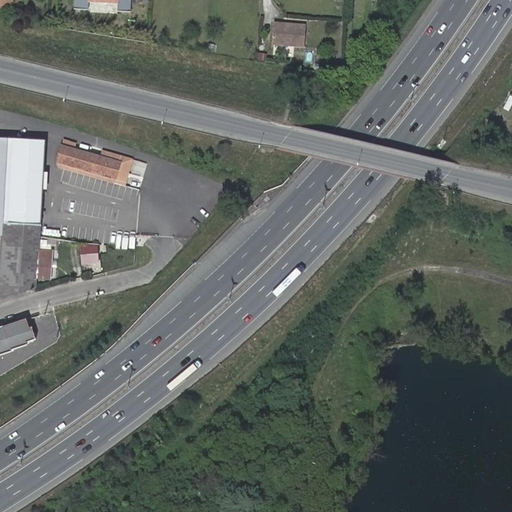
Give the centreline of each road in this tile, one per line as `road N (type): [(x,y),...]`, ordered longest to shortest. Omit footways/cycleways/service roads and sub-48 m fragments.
road 1 (motorway): [(0,493),(138,398),(261,289),(344,206),(505,0)]
road 2 (motorway): [(462,0),(377,116),(240,267),(120,369),(0,455)]
road 3 (tertiary): [(0,68),(511,188)]
road 4 (track): [(511,285),(456,270),(406,270),(361,291),(309,397),(307,511)]
road 5 (unclassified): [(205,200),(147,273),(0,310)]
